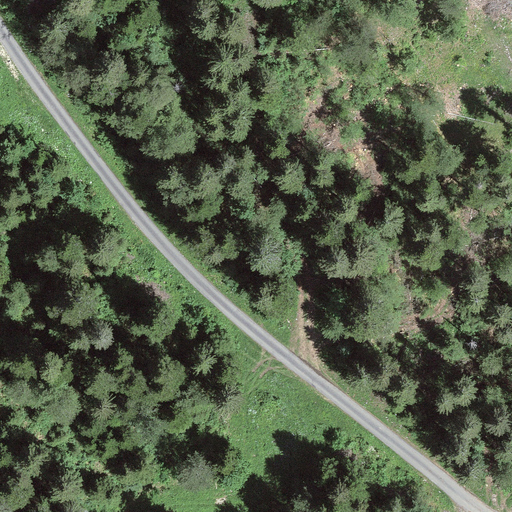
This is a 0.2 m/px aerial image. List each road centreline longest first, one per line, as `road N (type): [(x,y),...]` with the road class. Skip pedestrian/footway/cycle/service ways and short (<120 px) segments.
road 1 (track): [(481,511),(171,253)]
road 2 (track): [(0,31),(171,253)]
